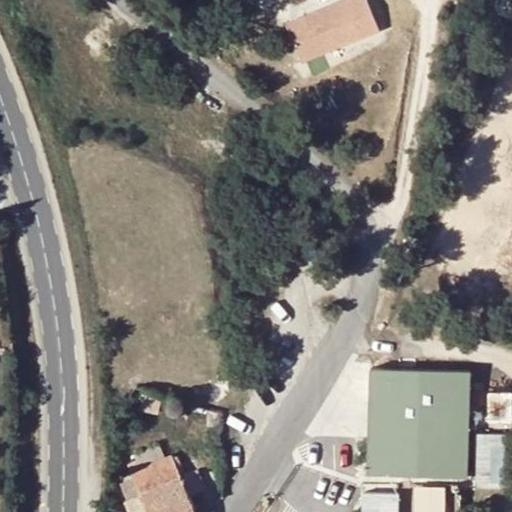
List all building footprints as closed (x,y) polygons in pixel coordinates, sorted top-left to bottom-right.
[(365,0),(326,0),(283,18),(297,57),(376,25),(365,0)] [(329,51),(309,59),(314,71),(334,63),(329,51)] [(471,373),(371,370),(367,472),(467,476),(471,373)] [(511,430),(480,430),(480,480),(511,479),(511,430)] [(123,484),(133,511),(196,511),(189,494),(205,488),(198,472),(182,478),(173,456),(133,473),(135,478),(123,484)] [(399,511),(400,491),(363,491),(363,511),(399,511)]
